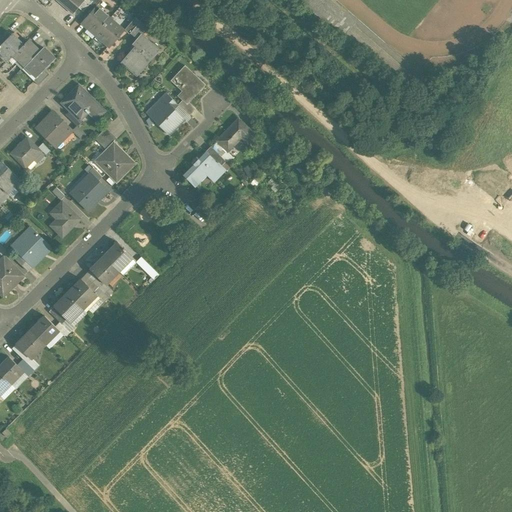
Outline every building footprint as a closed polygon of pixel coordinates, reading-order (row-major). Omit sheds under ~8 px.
[(56,0),(73,14),(79,8),(79,7),(84,0),(56,0)] [(90,0),(84,0),(79,7),(79,8),(83,12),(90,5),(92,1),(90,0)] [(93,0),(92,1),(90,5),(94,8),(96,6),(97,6),(102,0),(93,0)] [(329,0),(301,0),(343,37),(347,32),(354,25),(355,23),(329,0)] [(97,6),(96,6),(94,8),(81,24),(88,30),(89,28),(97,35),(111,18),(97,6)] [(111,18),(97,35),(104,41),(102,43),(109,49),(125,32),(125,31),(125,30),(111,18)] [(135,18),(125,30),(125,31),(125,32),(129,35),(130,34),(140,22),(135,18)] [(140,22),(130,34),(137,39),(141,34),(143,35),(149,29),(140,22)] [(2,44),(0,46),(0,48),(10,59),(14,55),(23,45),(12,34),(2,44)] [(137,39),(132,44),(134,46),(122,61),(129,67),(131,64),(141,72),(160,50),(143,35),(141,34),(137,39)] [(23,45),(14,55),(26,66),(27,65),(40,52),(28,41),(23,45)] [(40,52),(27,65),(37,75),(35,77),(36,78),(44,70),(55,59),(44,48),(40,52)] [(26,66),(14,55),(10,59),(9,60),(13,65),(16,63),(22,69),(26,66)] [(205,85),(185,65),(172,78),(185,90),(178,97),(182,100),(177,104),(188,116),(195,109),(188,102),(205,85)] [(44,70),(36,78),(33,80),(38,85),(49,74),(44,70)] [(80,85),(71,94),(71,95),(63,103),(70,110),(81,121),(88,113),(90,115),(91,114),(97,120),(105,111),(89,95),(89,94),(80,85)] [(162,89),(154,97),(157,100),(166,92),(162,89)] [(177,104),(165,93),(161,97),(173,109),(177,104)] [(173,109),(161,97),(157,102),(159,104),(154,109),(156,110),(150,117),(169,136),(184,120),(173,109)] [(81,121),(70,110),(66,115),(77,126),(77,127),(82,122),(81,121)] [(54,113),(45,122),(44,121),(36,129),(55,148),(63,141),(72,131),(54,113)] [(238,119),(217,141),(228,152),(241,139),(246,144),(255,136),(248,129),(238,119)] [(264,132),(254,122),(248,129),(255,136),(258,139),(264,132)] [(77,127),(77,126),(72,131),(81,140),(86,135),(77,127)] [(117,140),(106,128),(95,139),(107,150),(114,143),(117,140)] [(27,138),(11,154),(26,169),(42,152),(27,138)] [(217,141),(211,147),(225,162),(228,164),(234,158),(228,152),(217,141)] [(51,152),(43,143),(39,148),(47,156),(51,152)] [(125,154),(114,143),(107,150),(98,159),(106,167),(106,169),(104,171),(117,183),(133,166),(123,155),(125,154)] [(225,162),(211,147),(206,152),(221,166),(225,162)] [(206,152),(198,160),(196,158),(191,164),(193,166),(183,176),(195,188),(201,181),(198,179),(206,171),(208,173),(207,174),(215,181),(213,183),(214,183),(226,171),(221,166),(206,152)] [(21,181),(2,163),(0,165),(0,187),(7,194),(8,194),(21,181)] [(103,178),(94,168),(88,174),(91,177),(92,176),(98,182),(103,178)] [(98,182),(92,176),(91,177),(74,195),(72,193),(71,194),(88,211),(108,192),(98,182)] [(7,194),(0,187),(0,202),(2,204),(10,196),(8,194),(7,194)] [(65,196),(56,188),(52,192),(60,200),(65,196)] [(80,219),(62,201),(55,209),(61,215),(51,226),(62,237),(80,219)] [(51,249),(30,228),(21,238),(29,245),(19,255),(19,256),(32,268),(51,249)] [(117,242),(108,252),(109,252),(104,257),(119,272),(133,258),(117,242)] [(11,256),(0,244),(0,255),(2,258),(3,257),(7,261),(11,256)] [(32,268),(19,256),(15,260),(28,272),(32,268)] [(104,257),(103,256),(90,270),(97,277),(103,283),(104,283),(106,285),(119,272),(104,257)] [(7,261),(3,257),(2,258),(0,260),(0,294),(3,297),(12,288),(10,286),(21,275),(7,261)] [(141,257),(135,263),(148,275),(153,269),(141,257)] [(103,283),(97,277),(92,282),(98,288),(104,294),(110,288),(106,285),(104,283),(103,283)] [(81,279),(67,293),(80,307),(93,293),(96,296),(97,295),(94,292),(81,279)] [(104,294),(98,288),(94,292),(97,295),(96,296),(99,299),(103,303),(108,297),(104,294)] [(67,293),(53,307),(66,319),(69,323),(83,310),(80,307),(67,293)] [(93,293),(80,307),(83,310),(86,313),(99,299),(96,296),(93,293)] [(66,319),(55,308),(50,313),(59,323),(61,324),(66,319)] [(44,316),(30,330),(45,345),(59,332),(59,331),(55,327),(44,316)] [(61,324),(59,323),(55,327),(59,331),(59,332),(65,338),(70,333),(61,324)] [(45,345),(30,330),(16,345),(31,359),(32,359),(45,345)] [(39,366),(32,359),(31,359),(16,345),(12,349),(23,359),(34,370),(39,366)] [(9,357),(0,366),(0,373),(10,384),(22,372),(23,371),(17,365),(9,357)] [(34,370),(23,359),(17,365),(23,371),(22,372),(27,377),(34,370)] [(0,373),(0,394),(10,384),(0,373)] [(0,435),(0,439),(3,443),(11,434),(6,429),(0,435)]
